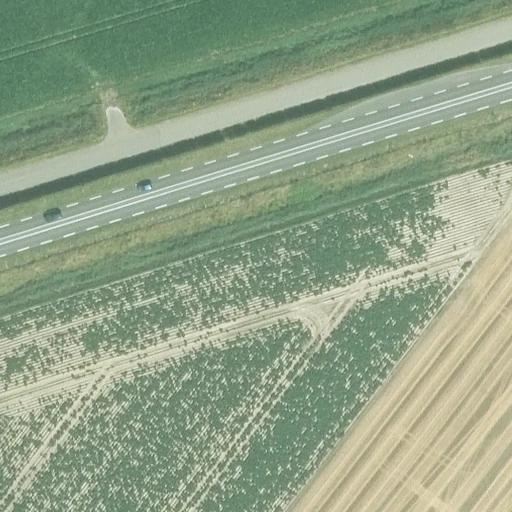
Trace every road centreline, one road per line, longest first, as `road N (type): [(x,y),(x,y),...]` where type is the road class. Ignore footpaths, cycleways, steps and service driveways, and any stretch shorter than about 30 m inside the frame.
road 1 (primary): [(0,243),(511,85)]
road 2 (unclassified): [(0,187),(511,30)]
